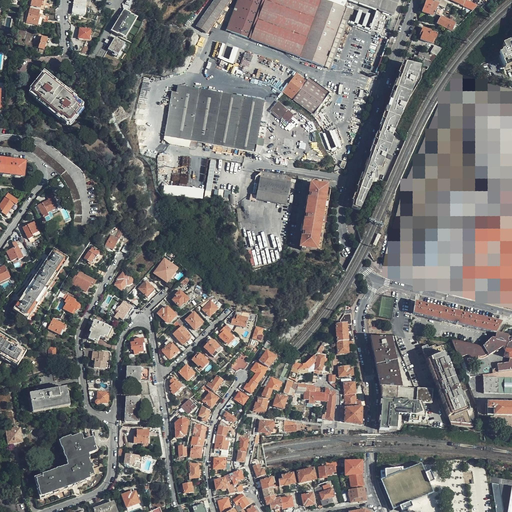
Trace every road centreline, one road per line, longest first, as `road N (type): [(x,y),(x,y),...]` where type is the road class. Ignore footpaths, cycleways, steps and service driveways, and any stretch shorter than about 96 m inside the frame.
road 1 (tertiary): [(378,279),(348,247),(340,212),(415,0)]
road 2 (residential): [(378,279),(360,309),(373,394),(367,456),(374,504)]
road 3 (residential): [(113,419),(87,404),(78,336),(120,254)]
road 4 (residential): [(403,286),(396,323),(442,422)]
road 5 (residential): [(241,376),(218,410),(209,443),(215,511)]
road 6 (residential): [(160,379),(180,511)]
road 7 (residential): [(49,511),(106,486),(113,419)]
